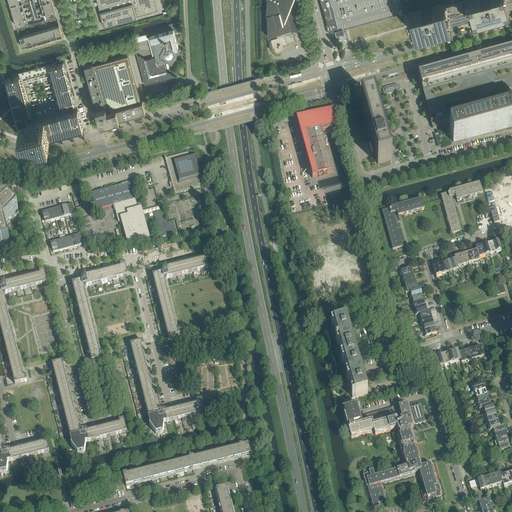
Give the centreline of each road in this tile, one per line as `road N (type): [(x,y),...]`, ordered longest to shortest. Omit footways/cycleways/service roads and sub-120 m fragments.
road 1 (primary): [(216,0),(233,162),(304,511)]
road 2 (primary): [(317,511),(254,210),(235,0)]
road 3 (tertiary): [(317,74),(95,135)]
road 4 (tertiary): [(100,152),(313,93)]
road 5 (residential): [(211,188),(150,203),(139,171),(29,203)]
road 6 (residential): [(120,414),(91,421),(52,264)]
road 7 (tertiary): [(337,87),(511,39)]
road 8 (residential): [(451,340),(426,255),(511,232)]
road 9 (residential): [(196,397),(169,403),(135,259)]
road 10 (residential): [(67,511),(238,472)]
road 11 (tertiary): [(511,20),(358,63)]
road 12 (residential): [(360,180),(511,139)]
road 13 (residential): [(77,61),(130,47),(144,94),(185,81)]
road 14 (residential): [(418,349),(460,476)]
